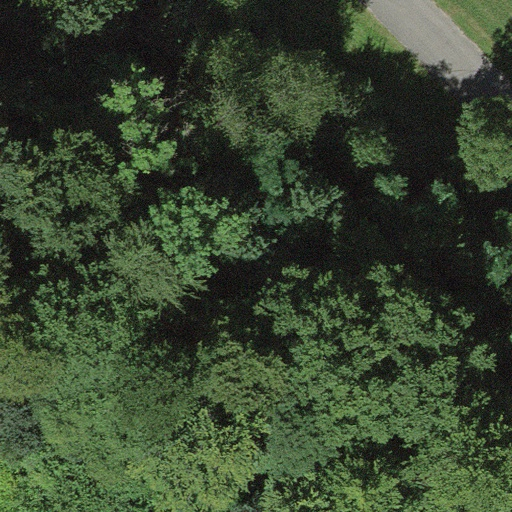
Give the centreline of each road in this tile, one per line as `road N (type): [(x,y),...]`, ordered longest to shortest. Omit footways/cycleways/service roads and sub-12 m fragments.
road 1 (track): [(0,43),(373,88),(438,41)]
road 2 (residential): [(396,0),(511,119)]
